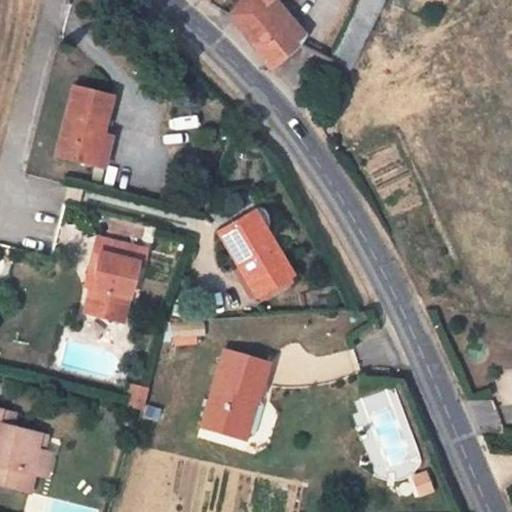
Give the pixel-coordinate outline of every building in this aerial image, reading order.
[(236,0),(223,15),(269,70),(302,42),(307,32),(274,0),(236,0)] [(358,0),(345,24),(366,35),(384,0),(358,0)] [(366,35),(345,24),(327,59),(348,69),(366,35)] [(107,100),(68,92),(53,160),(86,168),(93,138),(98,139),(107,100)] [(107,141),(98,139),(93,138),(86,168),(101,171),(107,141)] [(252,211),(245,214),(264,250),(271,246),(252,211)] [(245,214),(214,232),(252,298),(254,297),(287,277),(289,276),(271,246),(264,250),(245,214)] [(95,243),(88,271),(96,274),(93,281),(97,281),(94,294),(91,292),(86,319),(123,327),(137,268),(140,252),(95,243)] [(147,254),(140,252),(137,268),(144,270),(147,254)] [(84,291),(91,292),(94,294),(97,281),(93,281),(96,274),(88,271),(84,291)] [(289,282),(287,277),(254,297),(256,302),(289,282)] [(202,327),(168,328),(169,341),(202,339),(202,327)] [(248,446),(260,410),(257,405),(255,403),(253,402),(264,367),(219,353),(195,428),(248,446)] [(123,409),(137,413),(143,392),(129,388),(123,409)] [(0,487),(36,495),(40,478),(44,479),(49,456),(41,455),(45,437),(18,432),(10,430),(12,418),(0,415),(0,487)] [(21,420),(12,418),(10,430),(18,432),(21,420)] [(53,439),(45,437),(41,455),(49,456),(53,439)] [(59,459),(49,456),(44,479),(54,480),(59,459)] [(426,458),(414,463),(422,483),(434,478),(426,458)]
